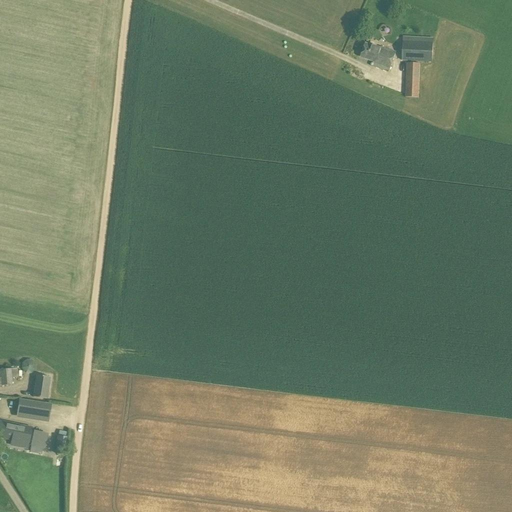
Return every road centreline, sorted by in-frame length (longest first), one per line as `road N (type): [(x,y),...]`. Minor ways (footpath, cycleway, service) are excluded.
road 1 (unclassified): [(70,511),(72,421),(125,0)]
road 2 (unknown): [(206,0),(394,80)]
